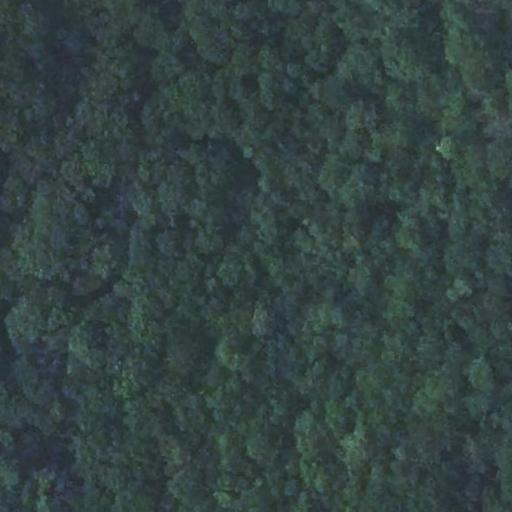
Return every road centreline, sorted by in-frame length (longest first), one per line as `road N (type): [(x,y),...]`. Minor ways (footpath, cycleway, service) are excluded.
road 1 (track): [(393,511),(511,12)]
road 2 (track): [(110,0),(109,45),(54,196),(0,288)]
